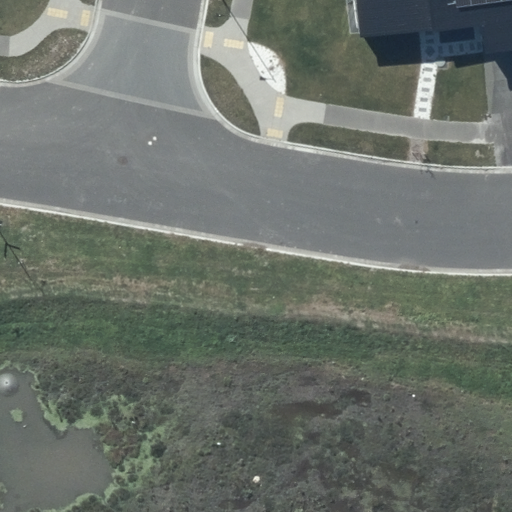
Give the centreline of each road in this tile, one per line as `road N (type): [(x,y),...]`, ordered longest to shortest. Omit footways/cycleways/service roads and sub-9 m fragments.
road 1 (residential): [(511,214),(298,197),(126,165)]
road 2 (residential): [(154,0),(126,165)]
road 3 (residential): [(126,165),(0,142)]
